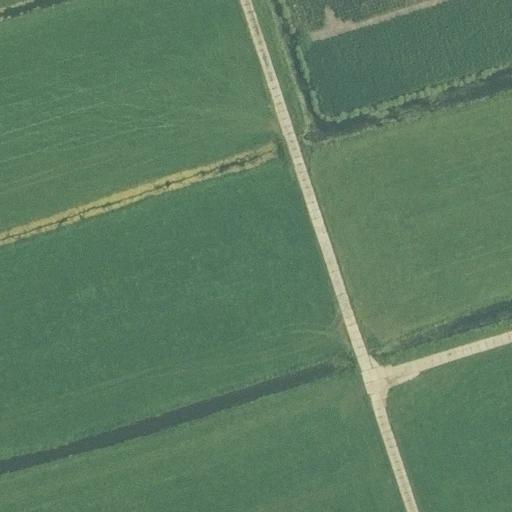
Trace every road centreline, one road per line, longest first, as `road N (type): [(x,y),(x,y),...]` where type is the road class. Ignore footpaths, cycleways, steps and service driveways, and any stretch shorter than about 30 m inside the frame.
road 1 (track): [(511,340),(369,384),(244,0)]
road 2 (track): [(369,384),(411,511)]
